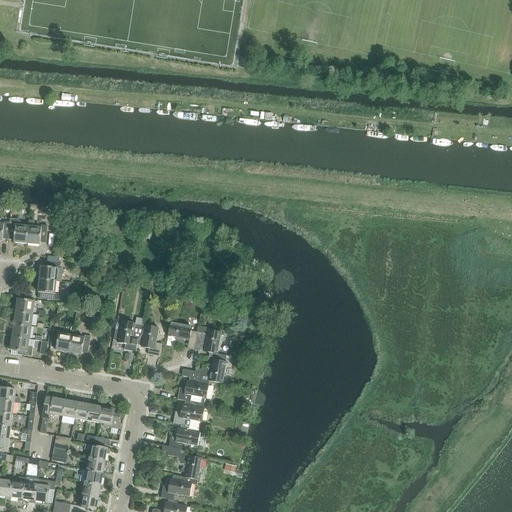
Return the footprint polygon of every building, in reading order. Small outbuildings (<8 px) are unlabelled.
[(29,227),(28,244),(41,246),(41,243),(42,228),(35,227),(35,221),(30,221),(29,227)] [(9,240),(11,223),(5,222),(5,225),(0,224),(0,241),(3,242),(3,240),(9,240)] [(28,244),(29,227),(16,226),(17,223),(11,223),(9,240),(15,241),(15,243),(28,244)] [(41,266),(40,280),(57,281),(59,268),(44,267),(41,266)] [(57,281),(40,280),(38,293),(41,293),(56,294),(57,281)] [(196,294),(194,304),(202,306),(204,296),(196,294)] [(18,299),(16,312),(34,314),(35,301),(18,299)] [(16,312),(15,325),(32,327),(34,314),(16,312)] [(137,352),(138,342),(139,340),(138,340),(133,339),(135,324),(123,321),(121,331),(116,330),(114,338),(119,339),(119,343),(126,344),(125,350),(137,352)] [(188,349),(194,350),(198,332),(192,331),(193,327),(171,323),(168,336),(177,338),(176,340),(182,344),(184,344),(185,339),(189,340),(188,349)] [(15,325),(13,337),(30,340),(32,327),(15,325)] [(138,342),(143,343),(142,347),(150,349),(149,355),(160,357),(163,344),(156,343),(159,328),(146,326),(144,335),(142,335),(138,340),(139,340),(138,342)] [(209,357),(214,358),(215,354),(218,354),(222,333),(209,330),(210,328),(199,326),(198,332),(194,350),(200,351),(201,347),(205,348),(205,352),(210,353),(209,357)] [(51,347),(57,348),(60,333),(60,331),(54,330),(51,347)] [(56,350),(69,353),(72,336),(60,333),(57,348),(56,350)] [(79,337),(72,336),(69,353),(82,355),(83,353),(86,336),(86,335),(80,334),(79,337)] [(86,336),(83,353),(88,354),(91,337),(86,336)] [(30,340),(13,337),(11,350),(28,353),(30,340)] [(46,356),(48,343),(42,342),(41,350),(40,355),(46,356)] [(182,376),(192,378),(195,378),(200,381),(200,383),(210,384),(210,381),(223,384),(227,362),(226,362),(227,356),(218,354),(215,354),(214,358),(213,365),(208,364),(207,366),(208,369),(201,371),(201,373),(184,369),(182,376)] [(195,408),(205,409),(210,410),(211,405),(203,404),(204,398),(207,399),(210,384),(200,383),(200,381),(195,378),(192,378),(192,382),(188,382),(186,389),(180,388),(178,400),(188,402),(188,401),(191,402),(196,406),(195,408)] [(0,400),(15,403),(17,390),(1,388),(0,391),(0,400)] [(29,405),(31,405),(36,406),(38,393),(31,392),(29,405)] [(52,409),(51,414),(63,416),(66,400),(58,399),(59,397),(50,395),(48,408),(52,409)] [(66,400),(63,416),(75,419),(78,403),(71,401),(71,399),(66,398),(66,400)] [(0,413),(13,415),(15,403),(0,400),(0,413)] [(75,419),(88,421),(91,405),(90,405),(83,403),(83,401),(79,400),(78,403),(75,419)] [(174,423),(184,425),(186,425),(187,419),(203,422),(205,409),(195,408),(196,406),(191,402),(188,401),(188,402),(187,406),(183,405),(182,413),(176,412),(174,423)] [(91,403),(90,405),(91,405),(88,421),(100,423),(103,407),(102,407),(95,406),(95,403),(91,403)] [(103,407),(100,423),(105,424),(104,426),(118,429),(122,412),(115,411),(115,409),(107,408),(108,406),(103,405),(102,407),(103,407)] [(0,425),(12,427),(13,415),(0,413),(0,425)] [(41,433),(47,434),(50,419),(43,417),(41,433)] [(0,438),(10,440),(12,427),(0,425),(0,438)] [(184,425),(183,430),(179,429),(177,436),(171,435),(170,441),(169,447),(182,449),(183,443),(198,446),(201,433),(191,431),(191,429),(186,425),(184,425)] [(56,442),(70,445),(72,439),(57,436),(56,442)] [(94,437),(93,443),(108,446),(110,440),(94,437)] [(10,440),(0,438),(0,452),(1,452),(6,453),(9,453),(10,440)] [(55,448),(69,451),(70,445),(56,442),(55,448)] [(110,449),(92,446),(90,458),(106,461),(107,454),(110,454),(110,449)] [(169,447),(163,446),(162,452),(168,453),(168,454),(169,456),(180,458),(181,455),(182,449),(169,447)] [(69,451),(55,448),(53,454),(68,457),(69,451)] [(68,457),(53,454),(52,461),(67,463),(68,457)] [(181,455),(180,461),(182,464),(186,464),(182,469),(182,472),(187,473),(186,477),(184,477),(183,482),(193,484),(197,485),(203,459),(181,455)] [(106,461),(90,458),(87,471),(103,474),(104,473),(105,466),(107,466),(108,462),(106,461)] [(103,474),(87,471),(85,483),(101,486),(101,485),(103,478),(105,478),(106,474),(104,473),(103,474)] [(161,498),(171,500),(171,499),(174,500),(175,494),(190,497),(193,484),(183,482),(184,477),(176,475),(175,481),(171,480),(169,487),(164,486),(161,498)] [(0,487),(0,496),(7,497),(6,500),(11,500),(11,498),(13,482),(1,480),(0,487)] [(11,498),(19,499),(19,501),(23,502),(24,500),(23,500),(26,483),(13,482),(11,498)] [(23,500),(24,500),(31,501),(31,503),(36,504),(36,501),(38,485),(26,483),(23,500)] [(83,495),(99,498),(100,490),(103,491),(104,486),(101,485),(101,486),(85,483),(83,495)] [(50,487),(38,485),(36,501),(43,502),(43,505),(48,505),(50,487)] [(81,508),(97,511),(98,502),(101,503),(101,498),(99,498),(83,495),(81,508)] [(155,509),(153,510),(152,511),(187,511),(188,507),(179,506),(179,504),(174,500),(171,499),(171,500),(171,504),(167,503),(165,511),(155,509)] [(54,508),(70,511),(71,505),(55,502),(54,508)]
